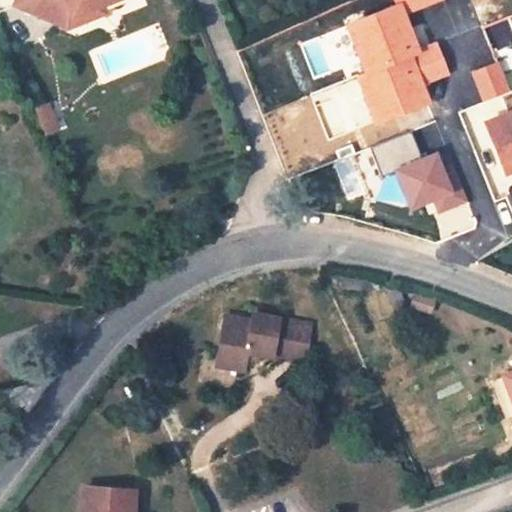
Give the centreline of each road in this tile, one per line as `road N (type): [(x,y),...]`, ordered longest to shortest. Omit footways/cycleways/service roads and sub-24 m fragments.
road 1 (residential): [(0,483),(105,336),(136,306),(222,257),(294,242)]
road 2 (residential): [(294,242),(205,0)]
road 3 (residential): [(294,242),(431,266),(511,299)]
